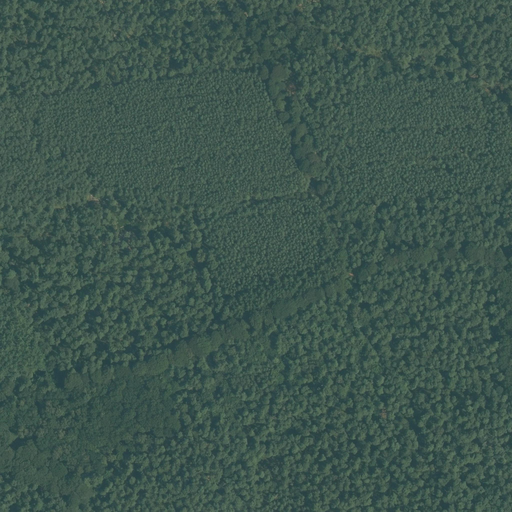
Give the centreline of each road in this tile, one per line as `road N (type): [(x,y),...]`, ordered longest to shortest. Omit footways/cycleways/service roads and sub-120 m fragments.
road 1 (track): [(239,0),(374,331),(391,490),(383,511)]
road 2 (track): [(0,208),(87,203),(82,155),(34,138),(41,101)]
road 3 (track): [(100,0),(126,62),(120,81),(0,99)]
road 4 (track): [(439,0),(511,174)]
road 5 (track): [(511,250),(407,253),(356,275)]
